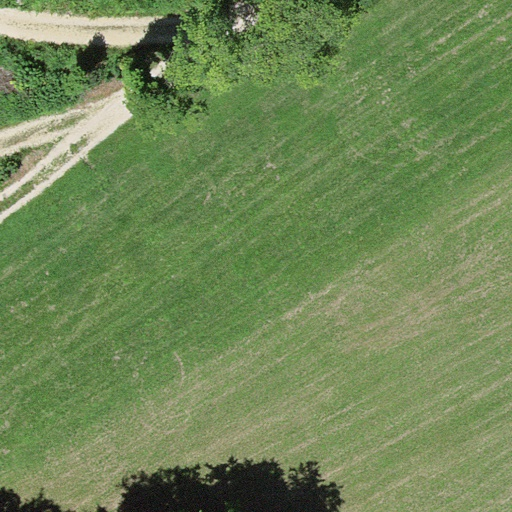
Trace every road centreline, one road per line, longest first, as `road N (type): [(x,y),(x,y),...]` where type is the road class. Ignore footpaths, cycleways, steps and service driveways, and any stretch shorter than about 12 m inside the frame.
road 1 (track): [(282,0),(0,194)]
road 2 (track): [(0,18),(70,28),(257,18)]
